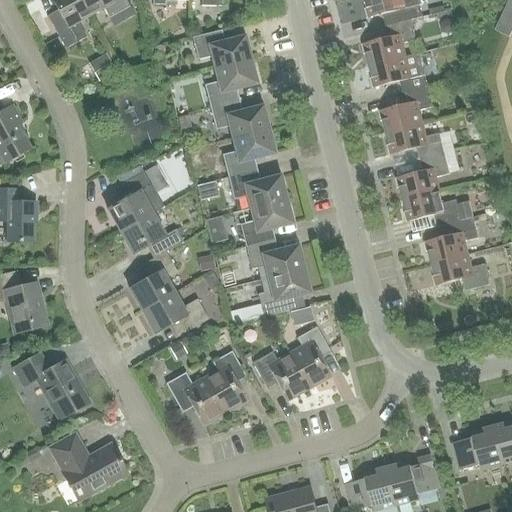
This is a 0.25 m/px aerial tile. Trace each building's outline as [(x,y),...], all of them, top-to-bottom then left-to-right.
[(77,22),(90,15),(81,0),(51,0),(57,11),(46,17),(65,50),(86,38),(77,22)] [(81,0),(90,15),(103,8),(108,19),(129,7),(124,0),(81,0)] [(410,21),(411,21),(422,18),(419,6),(422,6),(420,0),(364,0),(369,19),(394,12),(397,24),(410,21)] [(511,0),(508,0),(494,31),(509,38),(511,31),(511,0)] [(363,45),(369,67),(405,58),(402,45),(416,41),(411,21),(410,21),(397,24),(385,27),(388,39),(363,45)] [(214,70),(249,61),(244,38),(223,43),(220,31),(192,38),(197,61),(211,57),(214,70)] [(419,54),(405,58),(369,67),(374,88),(399,82),(402,94),(427,88),(419,54)] [(116,73),(105,55),(88,65),(99,83),(116,73)] [(255,84),(249,61),(214,70),(218,82),(204,86),(209,108),(238,101),(235,89),(255,84)] [(386,134),(422,125),(419,112),(433,108),(427,88),(402,94),(405,106),(380,112),(386,134)] [(232,140),(267,131),(261,108),(241,113),(238,101),(209,108),(215,131),(229,127),(232,140)] [(0,165),(3,164),(4,164),(30,150),(17,126),(21,124),(12,106),(0,112),(0,165)] [(425,138),(422,125),(386,134),(391,155),(416,149),(419,161),(444,155),(439,134),(425,138)] [(227,178),(256,171),(253,159),(273,154),(267,131),(232,140),(235,152),(221,156),(227,178)] [(403,201),(439,192),(436,178),(450,175),(444,155),(419,161),(422,173),(397,179),(403,201)] [(259,182),(256,171),(227,178),(233,200),(247,197),(250,209),(285,201),(279,177),(259,182)] [(119,233),(152,214),(163,208),(154,193),(143,173),(119,186),(126,199),(106,210),(119,233)] [(0,222),(7,222),(6,243),(32,243),(33,203),(16,203),(16,191),(0,190),(0,222)] [(442,205),(439,192),(403,201),(408,222),(433,216),(436,228),(448,225),(461,221),(456,201),(442,205)] [(245,248),(274,240),(271,229),(291,224),(285,201),(250,209),(253,222),(239,226),(245,248)] [(159,256),(165,253),(182,243),(175,230),(164,236),(152,214),(119,233),(132,255),(152,244),(159,256)] [(210,218),(212,243),(228,241),(226,217),(210,218)] [(431,265),(468,255),(464,242),(478,239),(473,218),(461,221),(448,225),(451,237),(426,243),(431,265)] [(260,281),(303,270),(297,247),(277,252),(274,240),(245,248),(251,270),(257,269),(260,281)] [(176,273),(165,253),(159,256),(141,266),(148,278),(128,290),(141,312),(173,294),(165,279),(176,273)] [(471,269),(468,255),(431,265),(437,286),(462,280),(465,292),(490,286),(485,265),(471,269)] [(309,294),(303,270),(260,281),(264,294),(257,295),(263,318),(291,310),(289,299),(309,294)] [(13,335),(46,327),(36,284),(20,288),(16,272),(0,276),(0,298),(4,298),(13,335)] [(182,309),(173,294),(141,312),(153,335),(174,323),(181,336),(208,321),(196,300),(182,309)] [(232,325),(246,322),(243,309),(229,313),(232,325)] [(288,354),(308,390),(330,378),(317,355),(328,349),(316,328),(296,339),(301,347),(288,354)] [(204,379),(224,414),(245,402),(232,379),(243,373),(231,352),(211,363),(216,372),(204,379)] [(287,402),(308,390),(288,354),(276,361),(271,353),(252,364),(264,385),(274,379),(287,402)] [(60,420),(87,404),(64,362),(47,372),(37,355),(13,369),(23,387),(37,379),(60,420)] [(202,426),(224,414),(204,379),(191,385),(185,374),(165,385),(179,409),(189,403),(202,426)] [(511,422),(494,427),(504,466),(511,463),(511,422)] [(481,472),(504,466),(494,427),(471,433),(472,439),(451,444),(458,472),(480,466),(481,472)] [(78,502),(125,476),(118,463),(120,462),(110,445),(87,458),(74,434),(48,449),(78,502)] [(439,489),(432,462),(430,456),(417,459),(419,466),(410,468),(409,462),(387,468),(397,507),(419,501),(418,495),(439,489)] [(374,511),(376,511),(397,507),(387,468),(364,474),(365,480),(344,485),(351,511),(353,511),(373,507),(374,511)] [(329,511),(328,505),(316,508),(310,488),(269,499),(272,511),(329,511)]
